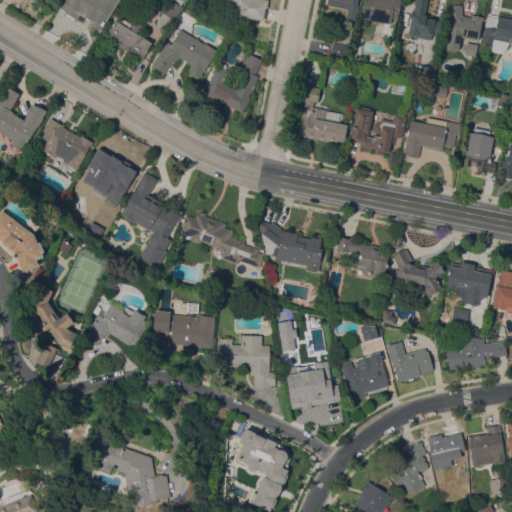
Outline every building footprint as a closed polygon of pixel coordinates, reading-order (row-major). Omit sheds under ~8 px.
[(117,0),(102,25),(99,30),(91,25),(90,25),(88,24),(90,20),(85,16),(85,17),(78,14),(75,19),(73,18),(73,17),(65,12),(65,13),(63,12),(64,11),(59,7),(63,0),(117,0)] [(168,0),(183,0),(180,5),(182,6),(174,19),(162,12),(168,0)] [(267,0),(265,19),(262,18),(262,19),(249,17),(249,15),(241,14),(237,16),(231,6),(226,9),(224,6),(224,4),(225,1),(224,0),(267,0)] [(327,3),(327,0),(357,0),(357,3),(356,3),(356,4),(358,5),(357,11),(355,11),(353,18),(345,17),(347,7),(327,3)] [(372,20),(360,18),(361,16),(359,16),(362,0),(400,0),(400,4),(399,12),(398,12),(397,18),(392,17),(390,23),(372,20)] [(417,37),(407,35),(411,17),(408,17),(409,11),(412,12),(413,0),(420,0),(426,1),(424,15),(426,15),(426,17),(442,20),(439,36),(431,34),(431,35),(430,39),(417,37)] [(482,21),(481,21),(478,40),(461,36),(458,49),(447,47),(451,23),(451,17),(448,17),(447,5),(461,4),(462,15),(471,17),(472,14),(483,17),(482,21)] [(511,42),(493,39),(492,44),(481,42),(484,26),(485,26),(487,15),(497,17),(498,12),(511,14),(511,42)] [(104,37),(111,24),(112,25),(117,15),(129,22),(132,18),(144,26),(139,34),(152,42),(143,57),(133,51),(132,53),(104,37)] [(204,43),(205,42),(217,50),(204,72),(202,71),(202,76),(190,74),(191,63),(179,56),(171,62),(165,73),(151,65),(165,40),(171,44),(180,29),(204,43)] [(363,38),(360,53),(354,52),(355,48),(353,48),(354,41),(356,41),(357,36),(363,38)] [(346,45),(343,59),(330,56),(333,42),(346,45)] [(476,44),(465,42),(463,53),(473,55),(476,44)] [(252,90),(251,89),(248,95),(249,96),(243,111),(203,95),(216,65),(227,70),(220,86),(231,91),(235,82),(241,84),(246,72),(240,69),(247,53),(261,59),(255,74),(258,75),(252,90)] [(420,64),(432,67),(430,79),(418,76),(420,64)] [(42,118),(43,118),(38,126),(37,126),(22,151),(10,144),(13,140),(1,133),(2,133),(0,131),(0,92),(5,84),(19,93),(10,109),(12,110),(11,111),(23,119),(26,114),(25,113),(30,104),(32,105),(33,103),(38,106),(39,105),(47,110),(42,118)] [(298,135),(303,113),(302,113),(305,99),(302,99),(305,85),(320,88),(316,102),(313,102),(312,106),(326,109),(326,110),(340,113),(338,122),(347,124),(344,142),(337,140),(336,143),(298,135)] [(447,87),(445,98),(434,96),(436,85),(447,87)] [(508,106),(496,104),(498,93),(510,95),(508,106)] [(356,108),(361,109),(362,106),(370,108),(369,111),(372,111),(368,133),(365,132),(364,135),(372,137),(374,135),(380,135),(380,131),(376,133),(373,132),(372,129),(372,124),(376,121),(379,122),(382,119),(392,120),(394,113),(406,115),(402,138),(395,136),(394,143),(391,142),(389,152),(381,151),(380,154),(374,153),(374,148),(370,147),(370,148),(360,147),(362,140),(350,138),(356,108)] [(425,123),(426,116),(457,122),(457,123),(460,123),(458,134),(456,134),(453,147),(443,145),(442,150),(434,148),(420,145),(418,157),(403,154),(405,142),(406,136),(407,136),(410,120),(425,123)] [(90,147),(76,169),(67,164),(67,165),(42,149),(47,140),(39,136),(50,117),(63,125),(63,126),(80,136),(81,134),(93,142),(90,147)] [(468,131),(473,132),(474,127),(492,131),(491,136),(493,137),(489,161),(496,162),(494,172),(487,171),(486,173),(476,171),(477,166),(470,165),(470,166),(463,165),(465,154),(464,153),(468,131)] [(511,177),(499,175),(503,156),(508,157),(511,141),(511,177)] [(112,215),(104,210),(108,205),(103,202),(99,209),(82,199),(87,192),(81,188),(76,198),(69,193),(99,143),(116,153),(103,174),(113,180),(117,174),(128,181),(125,187),(128,189),(112,215)] [(144,171),(157,179),(148,194),(164,203),(162,207),(169,211),(170,209),(179,215),(166,237),(170,239),(164,250),(166,251),(156,268),(139,258),(149,240),(149,237),(151,233),(153,232),(132,220),(129,220),(124,217),(123,215),(120,213),(144,171)] [(34,234),(37,242),(40,241),(44,251),(42,252),(43,256),(36,259),(38,265),(22,271),(16,256),(18,256),(16,252),(14,253),(13,250),(11,248),(10,249),(2,243),(3,242),(0,239),(0,210),(1,209),(34,234)] [(260,267),(239,260),(238,262),(220,256),(222,251),(215,249),(216,247),(201,242),(200,243),(190,240),(191,235),(180,231),(186,215),(195,218),(197,213),(198,213),(199,211),(206,213),(205,216),(225,223),(224,227),(233,230),(231,235),(244,240),(243,243),(245,243),(244,244),(258,249),(257,251),(261,253),(262,259),(260,267)] [(259,234),(260,233),(257,224),(257,222),(259,221),(261,220),(270,222),(272,220),(281,228),(280,230),(297,233),(297,235),(310,238),(311,235),(321,238),(319,248),(322,248),(319,260),(321,261),(319,270),(305,268),(306,265),(275,258),(276,254),(266,252),(259,234)] [(369,245),(369,244),(380,246),(379,250),(389,252),(383,280),(372,278),(373,274),(364,272),(364,269),(356,268),(359,252),(349,250),(348,252),(336,249),(336,248),(331,247),(334,234),(351,238),(351,241),(369,245)] [(72,244),(65,253),(56,246),(61,237),(72,244)] [(392,256),(406,248),(412,259),(406,262),(427,267),(437,261),(443,271),(436,275),(438,278),(436,279),(442,288),(427,297),(421,287),(394,280),(398,266),(392,256)] [(460,264),(460,261),(474,264),(474,266),(491,270),(486,297),(479,296),(478,305),(460,302),(461,297),(460,296),(458,295),(457,294),(456,293),(456,291),(456,289),(456,287),(446,285),(450,262),(460,264)] [(495,294),(493,294),(494,289),(496,290),(500,269),(511,271),(511,310),(492,307),(495,294)] [(40,285),(52,291),(47,301),(58,318),(66,312),(73,323),(66,327),(77,333),(69,348),(59,343),(50,331),(46,334),(38,323),(25,317),(40,285)] [(122,310),(125,306),(132,311),(134,308),(146,315),(143,319),(146,321),(144,325),(145,326),(135,343),(130,341),(128,344),(118,338),(110,333),(107,336),(104,334),(97,345),(85,337),(89,330),(87,329),(90,323),(92,324),(94,320),(97,322),(100,316),(102,317),(111,303),(122,310)] [(469,309),(466,326),(451,324),(454,306),(469,309)] [(380,321),(383,308),(392,310),(391,316),(396,317),(395,324),(380,321)] [(165,343),(166,331),(152,330),(154,310),(170,311),(170,314),(196,316),(196,314),(215,316),(212,347),(165,343)] [(279,351),(296,349),(294,327),(289,328),(288,320),(276,321),(279,351)] [(373,323),(376,322),(377,324),(380,335),(364,340),(360,327),(373,323)] [(170,332),(155,331),(155,350),(174,351),(174,344),(170,344),(170,332)] [(314,360),(300,362),(297,346),(288,348),(286,338),(296,336),(296,334),(309,332),(314,360)] [(269,371),(275,371),(275,385),(270,385),(270,387),(254,387),(254,375),(250,375),(250,366),(249,365),(249,362),(237,362),(237,366),(220,366),(220,348),(219,348),(219,338),(232,338),(231,344),(241,344),(241,335),(261,335),(261,345),(269,345),(269,371)] [(484,343),(504,340),(506,355),(484,358),(485,365),(465,368),(464,366),(448,369),(446,349),(456,347),(455,345),(459,344),(458,338),(472,336),(483,338),(484,343)] [(425,348),(426,351),(427,350),(433,370),(420,374),(420,375),(413,377),(413,379),(408,380),(408,379),(398,381),(397,378),(396,379),(394,373),(395,373),(394,370),(393,366),(393,364),(392,364),(387,345),(402,340),(405,353),(425,348)] [(48,367),(36,362),(43,347),(47,349),(49,345),(57,348),(48,367)] [(342,367),(342,365),(343,362),(346,361),(349,361),(351,362),(352,364),(353,368),(361,365),(360,362),(371,359),(369,354),(379,351),(387,379),(388,379),(389,386),(365,392),(366,396),(353,399),(352,393),(349,394),(342,367)] [(303,409),(302,406),(296,407),(292,380),(307,377),(308,381),(330,378),(335,405),(321,407),(321,406),(303,409)] [(511,422),(503,423),(509,463),(511,462),(511,422)] [(472,465),(470,446),(469,446),(467,436),(488,433),(487,426),(499,424),(505,460),(472,465)] [(240,437),(242,432),(245,427),(254,431),(254,432),(264,437),(265,436),(276,441),(275,442),(279,444),(287,448),(288,450),(289,452),(289,454),(290,456),(285,468),(287,469),(286,470),(286,473),(283,482),(282,482),(281,484),(280,488),(280,489),(279,492),(276,495),(275,496),(273,503),(269,510),(252,502),(249,500),(253,491),(256,493),(258,487),(258,485),(258,483),(260,479),(262,477),(263,476),(265,473),(255,469),(253,470),(250,469),(249,468),(247,466),(247,465),(244,463),(243,465),(236,461),(234,457),(240,443),(238,441),(240,437)] [(465,455),(449,459),(451,466),(447,467),(447,468),(441,469),(440,468),(437,469),(436,466),(433,467),(429,449),(442,446),(439,437),(449,435),(449,433),(459,431),(465,455)] [(154,475),(162,474),(162,475),(166,474),(170,497),(157,499),(157,503),(129,507),(124,472),(111,467),(109,473),(85,464),(96,436),(151,457),(154,475)] [(403,482),(396,486),(386,468),(403,459),(404,461),(412,457),(407,447),(418,441),(418,442),(420,441),(427,453),(422,456),(428,466),(417,472),(425,485),(409,494),(403,482)] [(490,479),(495,479),(494,471),(503,470),(506,492),(492,494),(490,479)] [(381,511),(364,511),(353,504),(368,481),(392,497),(387,506),(386,505),(381,511)] [(34,511),(0,511),(0,505),(1,505),(4,498),(27,489),(40,499),(37,511),(34,511)]
